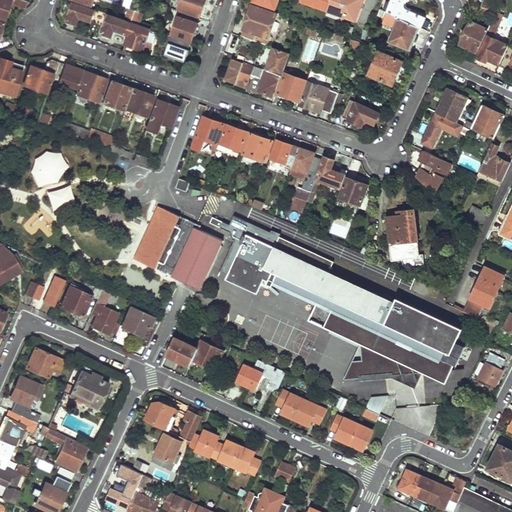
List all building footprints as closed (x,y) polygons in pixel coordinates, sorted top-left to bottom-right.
[(9,4),(10,1),(8,0),(0,0),(0,19),(3,21),(9,4)] [(9,4),(24,8),(31,3),(21,0),(8,0),(10,1),(9,4)] [(201,17),(207,0),(182,0),(179,9),(201,17)] [(274,8),(277,0),(253,0),(253,1),(274,8)] [(356,21),(362,0),(300,0),(300,2),(356,21)] [(420,28),(425,16),(403,7),(403,5),(405,0),(390,0),(386,12),(418,27),(420,28)] [(499,5),(485,0),(483,0),(482,8),(485,8),(495,12),(497,8),(498,7),(499,5)] [(92,20),(95,10),(74,3),(67,20),(78,24),(81,16),(92,20)] [(273,23),(277,14),(252,5),(241,36),(265,45),(272,28),(276,29),(277,25),(273,23)] [(494,14),(495,12),(485,8),(482,8),(470,5),(469,8),(480,12),(481,10),(494,14)] [(416,34),(418,27),(386,12),(380,9),(377,15),(385,19),(383,23),(393,28),(388,40),(405,47),(409,39),(413,40),(414,41),(417,35),(416,34)] [(132,22),(135,12),(130,10),(126,20),(130,21),(132,22)] [(127,33),(130,23),(97,11),(95,17),(101,19),(102,16),(107,17),(101,33),(103,33),(102,35),(110,39),(111,36),(113,37),(116,30),(127,33)] [(192,41),(200,18),(181,11),(177,22),(172,21),(169,26),(174,28),(172,34),(192,41)] [(487,30),(492,18),(490,16),(485,28),(471,21),(460,44),(476,52),(487,30)] [(499,19),(493,16),(492,18),(487,30),(490,32),(492,31),(499,19)] [(152,44),(157,32),(130,23),(127,33),(129,34),(126,44),(143,51),(146,42),(152,44)] [(314,36),(317,29),(309,27),(307,33),(314,36)] [(190,42),(168,35),(165,43),(168,44),(165,55),(185,62),(189,50),(187,50),(190,42)] [(498,65),(507,45),(487,36),(477,58),(486,62),(487,60),(498,65)] [(152,44),(146,42),(143,51),(148,53),(152,44)] [(282,76),(290,54),(275,48),(267,69),(267,71),(282,76)] [(254,65),(257,57),(237,50),(234,58),(254,65)] [(393,85),(403,62),(379,51),(369,75),(393,85)] [(257,67),(258,66),(254,65),(234,58),(233,57),(226,78),(236,82),(235,84),(246,87),(251,75),(260,79),(264,70),(257,67)] [(10,67),(12,62),(0,59),(0,91),(13,96),(22,71),(10,67)] [(60,62),(50,59),(45,61),(41,70),(30,66),(24,82),(24,85),(46,93),(53,75),(55,75),(60,62)] [(23,66),(12,62),(10,67),(22,71),(23,66)] [(76,88),(83,71),(60,62),(55,75),(53,80),(76,88)] [(101,103),(110,80),(84,71),(76,94),(101,103)] [(275,96),(282,76),(267,71),(260,91),(275,96)] [(299,101),(306,80),(285,73),(278,94),(299,101)] [(123,110),(131,88),(112,81),(100,114),(102,114),(106,104),(123,110)] [(311,105),(322,110),(331,113),(339,93),(325,87),(309,82),(300,106),(309,109),(311,105)] [(457,122),(468,98),(448,88),(436,112),(457,122)] [(148,113),(154,96),(135,89),(128,106),(148,113)] [(375,125),(379,114),(351,100),(342,118),(362,127),(365,121),(369,122),(375,125)] [(171,126),(178,107),(159,101),(148,129),(157,133),(161,123),(171,126)] [(11,116),(14,106),(6,103),(4,107),(3,112),(11,116)] [(495,137),(505,115),(482,104),(477,115),(472,127),(495,137)] [(321,113),(322,110),(311,105),(309,109),(321,113)] [(38,122),(39,119),(26,113),(26,111),(14,106),(11,116),(22,120),(27,122),(37,126),(38,122)] [(472,127),(477,115),(470,111),(463,125),(470,129),(472,127)] [(458,135),(463,125),(457,122),(436,112),(423,140),(434,145),(442,127),(458,135)] [(47,125),(49,118),(41,115),(39,119),(38,122),(47,125)] [(218,143),(226,123),(205,115),(193,147),(202,150),(207,139),(215,142),(212,149),(213,150),(212,154),(214,154),(215,151),(217,151),(219,144),(218,143)] [(22,120),(16,133),(22,135),(27,122),(22,120)] [(88,139),(91,131),(65,122),(62,131),(88,139)] [(242,150),(249,131),(228,124),(221,142),(242,150)] [(110,147),(113,137),(92,129),(91,131),(88,139),(110,147)] [(266,161),(273,140),(252,132),(245,153),(266,161)] [(10,148),(16,150),(21,136),(16,134),(10,148)] [(293,164),(300,147),(278,139),(271,157),(281,161),(281,164),(292,168),(293,164)] [(499,186),(510,163),(501,158),(500,160),(494,157),(499,146),(493,142),(477,176),(499,186)] [(122,155),(124,150),(112,146),(111,148),(110,151),(119,154),(122,155)] [(309,171),(316,152),(300,147),(293,164),(309,171)] [(449,162),(442,159),(424,150),(420,159),(424,161),(422,165),(429,168),(436,172),(444,176),(448,178),(454,164),(449,162)] [(151,166),(153,160),(136,153),(133,159),(151,166)] [(454,164),(459,155),(454,153),(449,162),(454,164)] [(342,186),(346,174),(341,172),(342,169),(332,165),(334,159),(325,155),(318,174),(329,179),(329,181),(342,186)] [(434,193),(444,176),(436,172),(435,174),(428,169),(421,181),(434,193)] [(361,204),(368,184),(366,183),(366,181),(356,177),(355,179),(348,176),(340,196),(361,204)] [(186,191),(189,182),(179,178),(176,188),(186,191)] [(204,187),(206,181),(199,178),(196,184),(204,187)] [(306,201),(313,183),(301,179),(294,196),(306,201)] [(227,196),(229,191),(206,181),(204,187),(206,188),(212,190),(227,196)] [(262,210),(264,204),(245,198),(244,204),(262,210)] [(482,223),(488,210),(475,204),(469,217),(482,223)] [(178,278),(201,289),(224,240),(200,229),(196,227),(196,228),(188,224),(190,220),(160,205),(135,257),(178,278)] [(511,237),(511,209),(501,233),(511,237)] [(418,252),(414,210),(389,213),(389,216),(386,217),(391,255),(401,254),(418,252)] [(362,378),(449,371),(452,363),(443,359),(446,352),(451,354),(463,329),(398,298),(396,303),(330,272),(335,262),(235,215),(233,221),(237,223),(235,226),(231,224),(224,221),(221,227),(231,232),(234,239),(236,240),(222,270),(229,274),(260,288),(264,281),(273,286),(276,281),(318,301),(322,302),(313,321),(360,343),(361,361),(362,378)] [(190,220),(188,224),(196,228),(196,227),(200,229),(202,225),(197,223),(190,220)] [(3,244),(3,243),(0,241),(0,266),(7,279),(17,274),(12,265),(17,262),(12,253),(9,255),(3,244)] [(419,261),(418,252),(401,254),(403,263),(419,261)] [(22,271),(17,262),(12,265),(17,274),(22,271)] [(60,288),(67,274),(56,268),(49,283),(60,288)] [(490,307),(503,278),(485,270),(465,311),(480,318),(486,305),(490,307)] [(260,288),(229,274),(227,279),(258,293),(260,288)] [(33,297),(39,284),(33,281),(27,294),(33,297)] [(83,316),(92,296),(74,287),(75,283),(72,282),(62,305),(83,316)] [(112,305),(117,294),(112,292),(103,288),(92,313),(98,316),(93,326),(110,334),(111,332),(114,323),(119,313),(102,306),(104,301),(112,305)] [(310,320),(313,321),(322,302),(318,301),(310,320)] [(148,327),(152,318),(131,308),(122,324),(121,324),(120,326),(116,335),(114,338),(124,343),(132,329),(143,335),(140,343),(147,347),(155,330),(148,327)] [(155,330),(159,321),(152,318),(148,327),(155,330)] [(120,326),(114,323),(111,332),(116,335),(120,326)] [(193,359),(198,348),(175,337),(167,354),(183,361),(181,364),(189,368),(193,359)] [(225,353),(226,350),(211,343),(211,345),(202,341),(198,348),(193,359),(210,368),(214,360),(220,362),(224,353),(225,353)] [(237,362),(242,352),(231,346),(226,357),(237,362)] [(58,374),(64,360),(35,347),(26,367),(49,377),(52,371),(58,374)] [(500,368),(504,361),(490,354),(479,376),(496,385),(503,369),(500,368)] [(248,385),(259,359),(250,355),(238,381),(248,385)] [(277,392),(286,371),(259,359),(248,385),(256,390),(263,374),(273,379),(269,388),(277,392)] [(344,380),(362,378),(361,361),(352,361),(344,380)] [(99,379),(100,377),(92,373),(90,375),(82,371),(79,375),(76,374),(75,377),(78,378),(76,383),(69,380),(59,403),(68,408),(70,407),(72,405),(74,405),(77,406),(83,409),(86,403),(97,407),(102,398),(104,399),(110,389),(107,387),(108,384),(99,379)] [(40,392),(43,386),(20,376),(10,398),(28,406),(35,390),(40,392)] [(288,415),(297,419),(306,399),(292,393),(292,394),(284,389),(277,403),(286,407),(285,408),(290,411),(288,415)] [(306,399),(297,419),(305,423),(307,419),(312,421),(313,420),(321,424),(328,410),(319,406),(306,399)] [(195,433),(202,417),(190,411),(187,416),(190,418),(184,430),(178,427),(180,422),(175,419),(179,410),(161,401),(154,402),(146,418),(170,429),(169,431),(185,438),(191,441),(195,433)] [(31,408),(26,418),(38,423),(42,414),(41,413),(31,408)] [(381,415),(367,408),(364,416),(378,422),(381,415)] [(23,424),(26,417),(10,410),(2,429),(0,428),(0,437),(18,446),(25,426),(23,424)] [(471,434),(478,419),(462,410),(454,425),(471,434)] [(346,420),(338,416),(331,430),(340,434),(344,436),(342,440),(360,448),(361,444),(367,446),(374,431),(346,419),(346,420)] [(52,438),(56,431),(48,428),(45,435),(52,438)] [(177,453),(185,438),(169,431),(168,433),(167,433),(153,460),(173,470),(180,455),(177,453)] [(208,438),(195,433),(191,441),(189,446),(211,456),(220,437),(211,433),(208,438)] [(77,470),(86,448),(67,439),(66,441),(64,440),(63,442),(65,443),(57,461),(77,470)] [(0,465),(4,467),(13,447),(0,441),(0,465)] [(37,454),(40,447),(35,445),(32,452),(37,454)] [(511,450),(501,445),(488,471),(503,479),(505,476),(511,479),(511,450)] [(44,458),(47,450),(40,447),(37,454),(44,458)] [(251,451),(243,447),(234,467),(257,476),(262,462),(253,458),(249,456),(251,451)] [(36,467),(50,473),(53,465),(39,459),(36,467)] [(274,474),(282,478),(288,464),(280,461),(274,474)] [(144,474),(144,473),(124,463),(119,474),(131,480),(127,489),(123,487),(120,493),(112,489),(107,499),(128,508),(135,492),(144,474)] [(288,464),(282,478),(290,481),(296,468),(288,464)] [(2,471),(4,467),(0,465),(0,481),(7,485),(10,479),(12,480),(14,477),(2,471)] [(27,478),(29,473),(17,468),(15,472),(27,478)] [(468,481),(459,477),(453,490),(408,470),(399,489),(446,509),(450,499),(458,503),(459,501),(460,498),(466,486),(468,481)] [(153,478),(144,474),(135,492),(138,493),(129,511),(131,511),(160,511),(161,510),(156,508),(162,496),(151,492),(153,489),(149,487),(153,478)] [(52,511),(56,511),(66,492),(46,483),(36,505),(52,511)] [(488,511),(511,511),(511,508),(466,486),(460,498),(488,511)] [(16,504),(21,492),(13,488),(8,489),(4,498),(16,504)] [(269,509),(276,492),(267,488),(266,491),(264,491),(263,491),(262,491),(261,492),(260,493),(260,495),(260,496),(258,496),(250,492),(247,499),(269,509)] [(282,503),(286,496),(276,492),(269,509),(276,511),(294,511),(288,509),(289,506),(282,503)] [(176,496),(169,493),(163,507),(170,510),(174,511),(186,511),(191,502),(191,501),(177,495),(176,496)] [(267,511),(269,509),(247,499),(243,506),(249,509),(249,510),(252,511),(251,511),(267,511)] [(214,511),(215,511),(191,502),(186,511),(214,511)]
